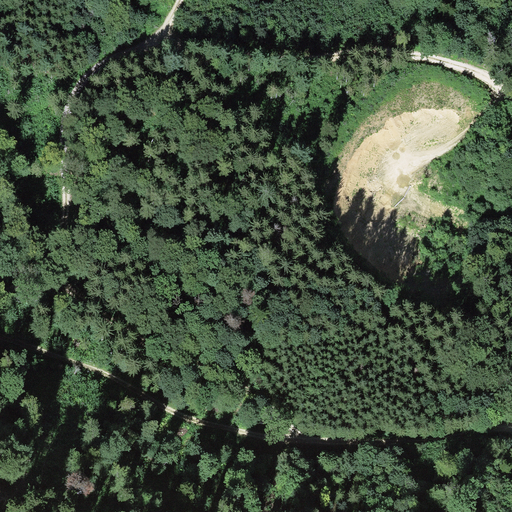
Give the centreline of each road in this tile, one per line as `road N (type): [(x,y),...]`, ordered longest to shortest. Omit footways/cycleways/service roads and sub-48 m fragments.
road 1 (track): [(0,339),(127,386),(177,415),(231,429),(363,445),(511,430)]
road 2 (track): [(179,0),(163,38),(71,84),(55,129),(67,208),(58,251),(0,292)]
road 3 (track): [(497,94),(451,62),(368,48),(273,59),(188,50),(163,38)]
road 4 (track): [(43,268),(139,338),(237,386),(304,441)]
road 5 (track): [(511,97),(497,94),(465,140),(419,159),(405,179)]
